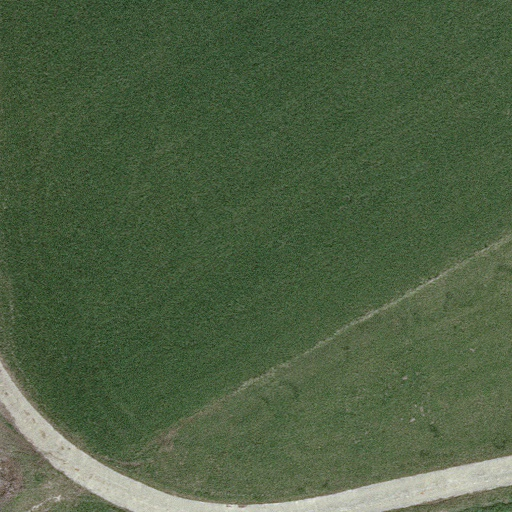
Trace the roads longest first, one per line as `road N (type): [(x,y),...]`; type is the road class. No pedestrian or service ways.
road 1 (track): [(180,511),(112,489),(0,379)]
road 2 (track): [(511,474),(308,511)]
